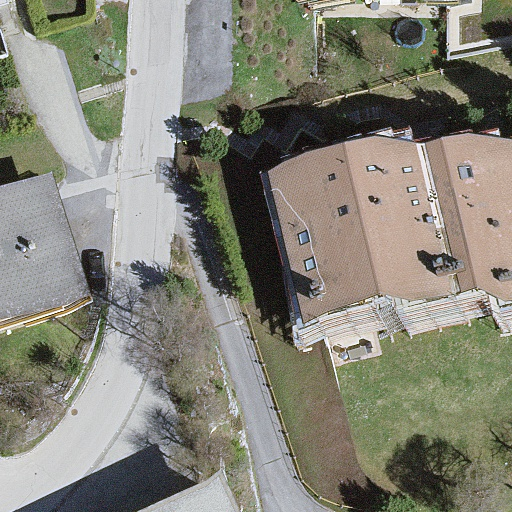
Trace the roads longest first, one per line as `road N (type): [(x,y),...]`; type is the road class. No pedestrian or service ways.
road 1 (residential): [(148,114),(280,497),(303,511)]
road 2 (residential): [(148,114),(125,388),(97,477),(65,511)]
road 3 (unknown): [(511,352),(368,395)]
